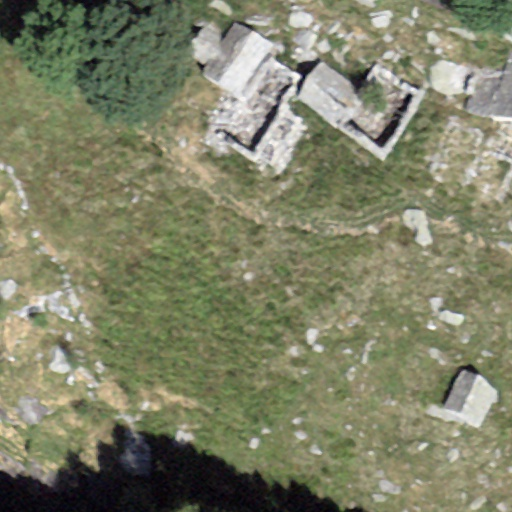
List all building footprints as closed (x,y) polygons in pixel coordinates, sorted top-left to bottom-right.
[(108,32),(133,0),(80,0),(76,6),(108,32)] [(271,46),(233,23),(201,76),(240,99),(271,46)] [(511,49),(508,49),(492,119),(511,125),(511,49)] [(360,91),(319,62),(295,97),(335,125),(360,91)] [(477,429),(498,391),(462,371),(441,409),(477,429)]
